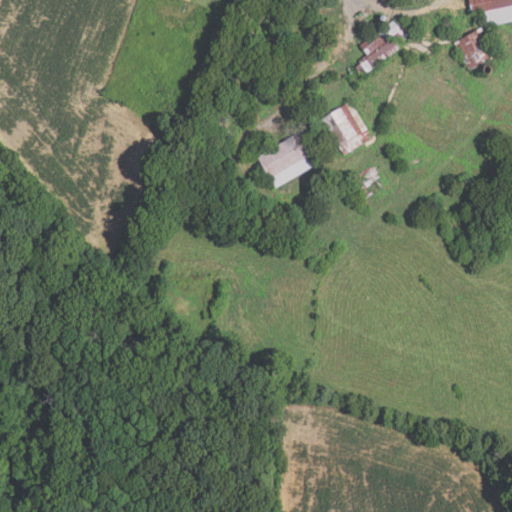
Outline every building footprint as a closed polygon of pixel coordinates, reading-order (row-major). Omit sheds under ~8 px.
[(415,0),(398,9),(393,0),(415,0)] [(511,22),(491,27),(487,11),(475,14),(471,0),(511,0),(511,22)] [(360,74),(355,68),(360,64),(359,62),(367,55),(359,45),(394,20),(401,29),(402,28),(411,41),(367,74),(365,70),(360,74)] [(471,71),(455,43),(483,27),(499,56),(471,71)] [(272,67),(260,61),(266,49),(262,47),(265,41),(268,42),(273,31),(287,38),(285,42),(293,46),(285,62),(277,58),(272,67)] [(297,69),(290,56),(297,52),(295,48),(324,32),(332,46),(304,62),(305,65),(297,69)] [(345,156),(338,146),(331,150),(315,123),(351,102),(373,139),(345,156)] [(278,188),(260,156),(303,131),(321,163),(278,188)] [(355,178),(362,199),(380,193),(373,172),(355,178)] [(448,190),(447,185),(470,178),(472,183),(448,190)]
